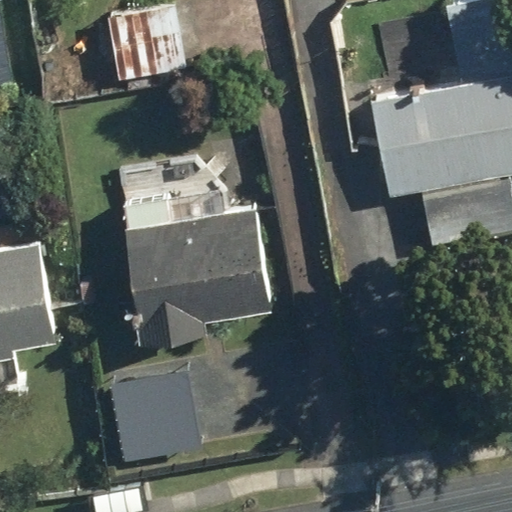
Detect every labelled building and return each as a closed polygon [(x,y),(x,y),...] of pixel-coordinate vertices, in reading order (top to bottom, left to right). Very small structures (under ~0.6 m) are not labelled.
[(420,187),(429,245),(511,230),(511,187),(509,170),(511,169),(511,25),(507,0),(464,0),(449,3),(463,80),(371,98),(389,193),(420,187)] [(108,15),(117,76),(185,65),(176,4),(108,15)] [(0,76),(10,75),(0,7),(0,76)] [(29,114),(0,115),(0,170),(31,169),(29,114)] [(126,224),(142,340),(205,332),(203,318),(268,309),(254,207),(126,224)] [(0,249),(0,349),(53,341),(37,243),(0,249)]
